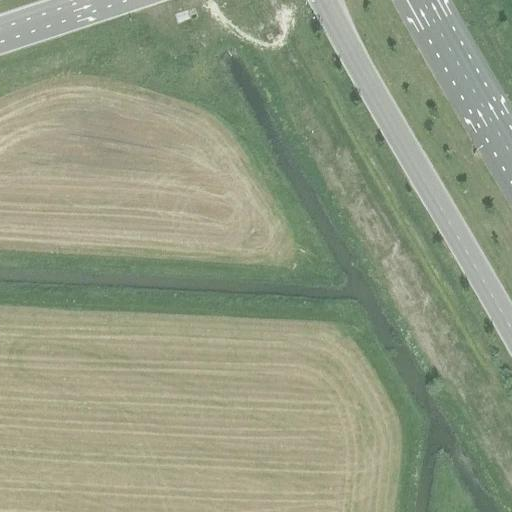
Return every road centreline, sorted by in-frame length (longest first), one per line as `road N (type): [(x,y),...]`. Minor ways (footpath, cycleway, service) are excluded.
road 1 (primary): [(323,0),(511,331)]
road 2 (primary): [(511,154),(424,0)]
